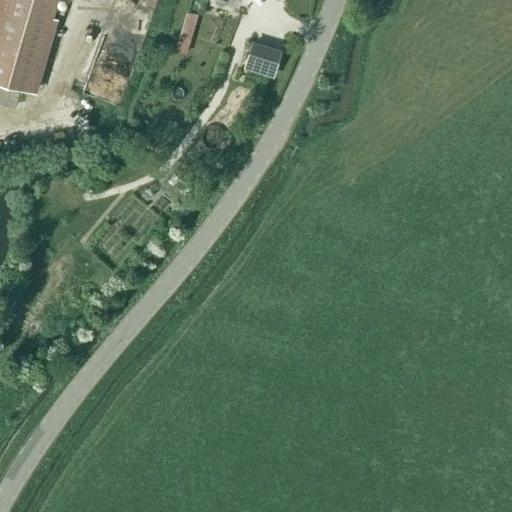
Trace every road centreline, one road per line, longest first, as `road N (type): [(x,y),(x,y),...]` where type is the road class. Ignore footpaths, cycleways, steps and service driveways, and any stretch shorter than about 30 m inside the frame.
road 1 (tertiary): [(0,505),(66,406),(232,199),(295,93),(335,0)]
road 2 (track): [(93,0),(59,97),(35,111),(0,109)]
